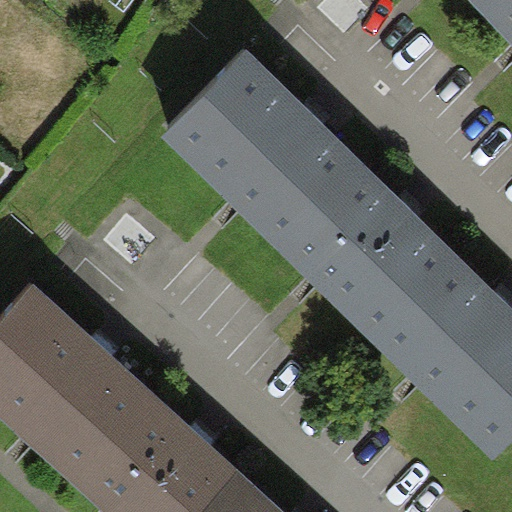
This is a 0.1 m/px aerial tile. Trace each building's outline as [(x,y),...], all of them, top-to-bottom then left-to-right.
[(511,41),(511,0),(476,0),(474,2),(511,41)] [(250,31),(164,117),(273,227),(360,141),(250,31)] [(360,141),(273,227),(383,336),(469,250),(360,141)] [(511,293),(469,250),(383,336),(492,445),(511,425),(511,293)] [(0,402),(62,460),(150,365),(38,261),(0,302),(0,402)] [(118,511),(221,511),(262,469),(150,365),(62,460),(118,511)] [(309,511),(262,469),(221,511),(309,511)]
